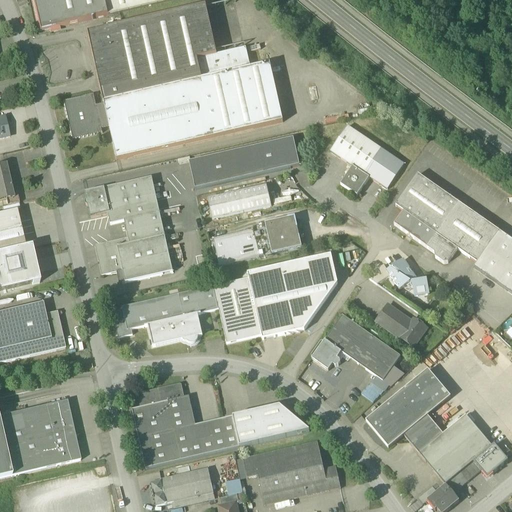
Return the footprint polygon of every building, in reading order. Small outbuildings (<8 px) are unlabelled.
[(31,0),(39,32),(108,17),(104,0),(31,0)] [(104,0),(108,17),(181,0),(104,0)] [(88,34),(103,103),(250,70),(246,50),(217,57),(206,8),(88,34)] [(104,105),(105,109),(109,129),(117,162),(283,125),(270,66),(250,70),(103,103),(104,105)] [(102,131),(109,129),(105,109),(97,111),(96,107),(94,96),(62,103),(71,142),(102,135),(102,131)] [(0,140),(9,139),(5,118),(0,119),(0,140)] [(330,154),(352,169),(369,180),(387,192),(404,166),(347,128),(330,154)] [(189,165),(195,192),(300,168),(294,141),(189,165)] [(0,166),(0,198),(4,198),(13,196),(12,196),(6,166),(0,166)] [(357,198),(369,180),(352,169),(340,187),(357,198)] [(395,208),(403,213),(436,236),(458,204),(418,176),(395,208)] [(128,240),(130,246),(165,238),(152,179),(105,190),(110,214),(108,215),(110,226),(124,223),(128,240)] [(208,201),(212,222),(271,208),(267,188),(208,201)] [(88,208),(90,219),(108,215),(110,214),(105,190),(85,194),(87,202),(86,202),(85,204),(85,207),(87,208),(88,208)] [(6,202),(7,208),(18,205),(16,195),(12,196),(13,196),(4,198),(6,202)] [(499,233),(458,204),(436,236),(427,250),(434,255),(435,259),(444,265),(448,264),(457,251),(477,265),(499,233)] [(2,209),(3,215),(16,212),(20,211),(18,205),(2,209)] [(0,215),(0,235),(21,231),(16,212),(3,215),(0,215)] [(427,250),(436,236),(403,213),(394,227),(427,250)] [(253,232),(259,259),(302,250),(299,239),(301,238),(301,239),(304,238),(303,238),(302,233),(298,234),(295,219),(252,228),(253,232)] [(0,255),(25,249),(21,231),(0,235),(0,255)] [(219,268),(259,259),(253,232),(213,241),(219,268)] [(511,242),(499,233),(477,265),(473,269),(511,296),(511,242)] [(165,238),(130,246),(117,249),(123,273),(125,285),(173,274),(165,238)] [(102,278),(123,273),(117,249),(130,246),(128,240),(95,247),(102,278)] [(30,248),(25,249),(0,255),(0,291),(32,285),(32,286),(39,284),(36,271),(30,273),(26,253),(31,252),(30,248)] [(31,252),(26,253),(30,273),(36,271),(31,252)] [(247,275),(248,280),(249,280),(262,338),(261,338),(262,342),(304,332),(337,285),(331,257),(247,275)] [(390,277),(399,292),(409,285),(414,281),(416,280),(403,262),(387,273),(390,277)] [(369,281),(377,286),(390,277),(387,273),(383,267),(373,274),(375,277),(369,281)] [(248,280),(213,288),(218,312),(219,311),(227,346),(261,338),(262,338),(249,280),(248,280)] [(413,288),(415,298),(429,296),(426,282),(418,283),(416,284),(414,281),(409,285),(411,288),(412,287),(413,288)] [(0,291),(0,293),(32,286),(32,285),(0,291)] [(201,315),(218,312),(213,288),(122,309),(123,311),(112,314),(118,340),(133,336),(131,331),(145,328),(145,329),(148,328),(152,349),(183,342),(184,344),(187,344),(188,345),(193,346),(197,344),(198,339),(203,338),(198,317),(201,316),(201,315)] [(358,311),(372,321),(379,312),(365,302),(358,311)] [(0,352),(50,341),(45,316),(42,305),(0,314),(0,352)] [(376,324),(400,341),(412,324),(388,307),(376,324)] [(57,314),(45,316),(50,341),(0,352),(0,364),(65,350),(57,314)] [(346,320),(355,326),(359,321),(350,315),(346,320)] [(342,317),(325,342),(341,354),(357,365),(375,340),(355,326),(346,320),(342,317)] [(401,341),(413,349),(426,330),(414,321),(412,324),(400,341),(401,341)] [(357,365),(383,382),(393,368),(400,357),(375,340),(357,365)] [(337,360),(341,354),(325,342),(312,361),(328,372),(333,366),(335,368),(338,367),(340,364),(340,361),(337,360)] [(393,368),(383,382),(391,388),(404,375),(393,368)] [(388,450),(404,437),(427,417),(450,398),(428,371),(366,423),(388,450)] [(158,390),(158,391),(159,391),(162,404),(168,403),(183,399),(184,398),(181,386),(180,385),(158,390)] [(139,409),(162,404),(159,391),(158,391),(157,390),(137,395),(136,396),(139,409)] [(168,403),(174,432),(193,428),(192,425),(194,425),(189,401),(187,402),(184,400),(183,399),(168,403)] [(67,403),(0,418),(0,480),(11,478),(80,462),(75,440),(77,440),(79,436),(75,434),(74,435),(67,403)] [(145,470),(181,462),(174,432),(168,403),(162,404),(139,409),(132,411),(145,470)] [(280,408),(233,419),(240,448),(309,433),(280,408)] [(404,437),(419,456),(443,436),(427,417),(404,437)] [(445,487),(461,474),(473,464),(492,448),(466,417),(443,436),(419,456),(445,487)] [(181,462),(240,448),(233,419),(195,427),(193,428),(174,432),(181,462)] [(258,478),(264,507),(341,490),(336,468),(324,471),(318,444),(242,461),(247,480),(258,478)] [(492,476),(508,462),(497,450),(495,452),(492,448),(473,464),(481,473),(483,475),(484,476),(490,477),(492,476)] [(461,474),(468,483),(481,473),(473,464),(461,474)] [(149,484),(155,508),(166,506),(213,495),(208,471),(161,482),(149,484)] [(468,483),(461,474),(445,487),(451,494),(456,490),(458,492),(468,483)] [(428,501),(437,493),(432,487),(416,500),(422,506),(427,502),(428,501)] [(437,511),(447,511),(459,503),(453,496),(451,494),(445,487),(437,493),(428,501),(437,511)] [(220,500),(222,508),(236,505),(236,506),(239,505),(238,501),(237,496),(220,500)] [(435,511),(437,511),(428,501),(427,502),(435,511)]
